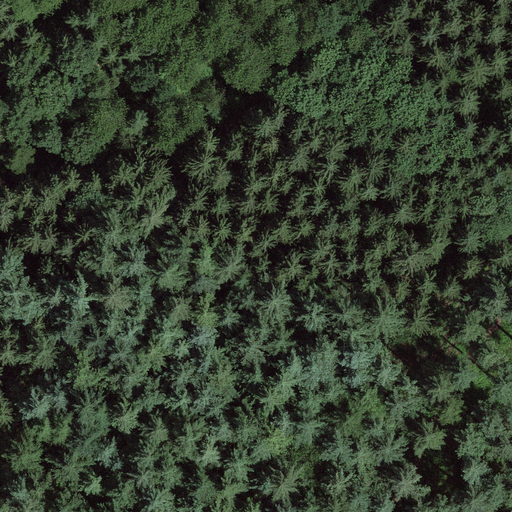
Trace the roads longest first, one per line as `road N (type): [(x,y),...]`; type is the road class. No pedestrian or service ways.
road 1 (track): [(0,165),(102,162),(243,89),(354,0)]
road 2 (track): [(511,215),(438,341),(363,511)]
